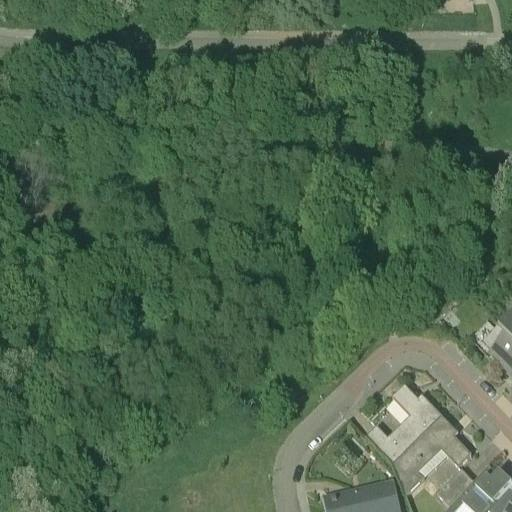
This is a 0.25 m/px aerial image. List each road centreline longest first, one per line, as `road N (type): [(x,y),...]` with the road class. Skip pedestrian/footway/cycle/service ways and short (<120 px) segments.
road 1 (unclassified): [(511,156),(422,145),(285,157),(152,144),(53,116),(0,84)]
road 2 (residential): [(288,511),(283,480),(298,442),(400,349),(439,357),(511,433)]
